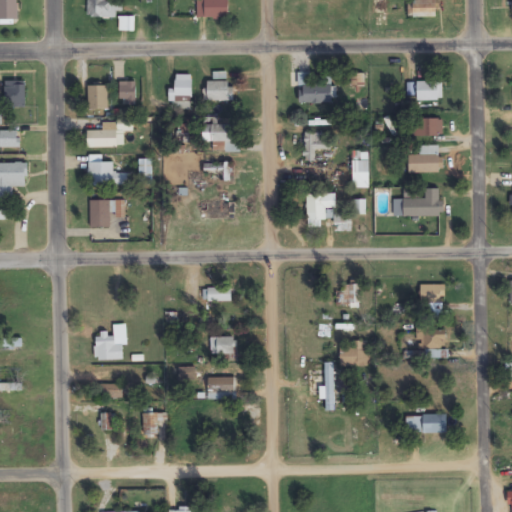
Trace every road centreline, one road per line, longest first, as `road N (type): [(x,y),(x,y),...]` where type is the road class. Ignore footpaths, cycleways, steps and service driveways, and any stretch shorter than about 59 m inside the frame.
road 1 (residential): [(61,511),(50,0)]
road 2 (residential): [(0,50),(511,42)]
road 3 (residential): [(276,511),(269,0)]
road 4 (residential): [(480,511),(473,0)]
road 5 (residential): [(0,256),(511,252)]
road 6 (residential): [(0,471),(480,461)]
